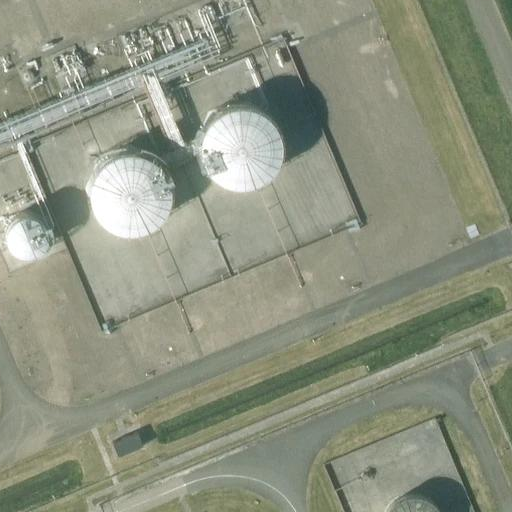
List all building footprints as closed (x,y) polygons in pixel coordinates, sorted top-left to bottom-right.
[(279,153),(281,142),(279,131),(274,120),(267,111),(257,105),(246,102),(234,102),(223,105),(213,111),(206,120),(201,131),(199,142),(201,153),(206,164),(213,173),(223,179),(234,182),(246,182),(257,179),(267,173),(274,164),(279,153)] [(168,200),(169,188),(168,177),(163,166),(156,158),(146,152),(135,148),(123,148),(112,152),(103,158),(95,166),(90,177),(89,188),(90,200),(95,210),(103,219),(112,225),(123,228),(135,228),(146,225),(156,219),(163,210),(168,200)] [(44,239),(46,231),(44,224),(40,217),(33,213),(26,211),(18,213),(11,217),(7,224),(5,231),(7,239),(11,246),(18,250),(26,252),(33,250),(40,246),(44,239)] [(136,431),(112,441),(117,455),(142,445),(136,431)] [(397,492),(396,511),(453,511),(453,492),(397,492)]
